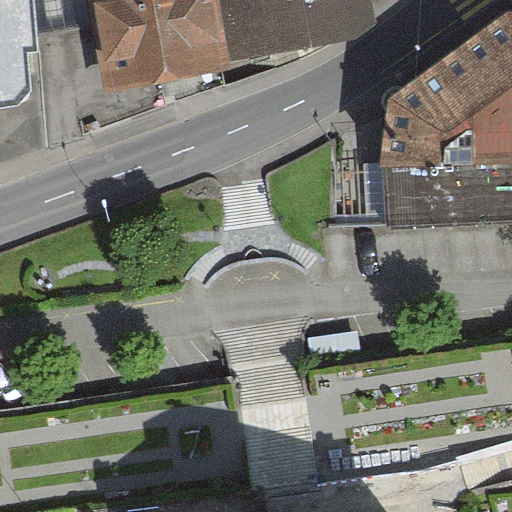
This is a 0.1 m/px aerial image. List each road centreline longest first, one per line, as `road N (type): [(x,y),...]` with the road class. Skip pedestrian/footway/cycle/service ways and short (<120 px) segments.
road 1 (residential): [(511,284),(326,293),(0,338)]
road 2 (tertiary): [(0,218),(237,134),(330,88),(459,0)]
